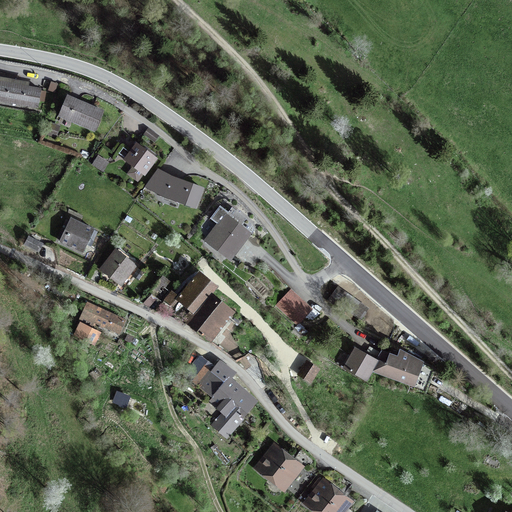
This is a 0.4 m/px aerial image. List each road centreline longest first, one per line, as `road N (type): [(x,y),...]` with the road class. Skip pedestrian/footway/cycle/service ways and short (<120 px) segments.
road 1 (tertiary): [(0,50),(88,69),(153,104),(258,184),(511,412)]
road 2 (track): [(177,0),(246,67),(343,199),(511,376)]
road 3 (residential): [(408,511),(287,430),(223,357),(8,251)]
road 4 (track): [(373,346),(332,316),(256,211),(145,121),(70,81),(0,66)]
